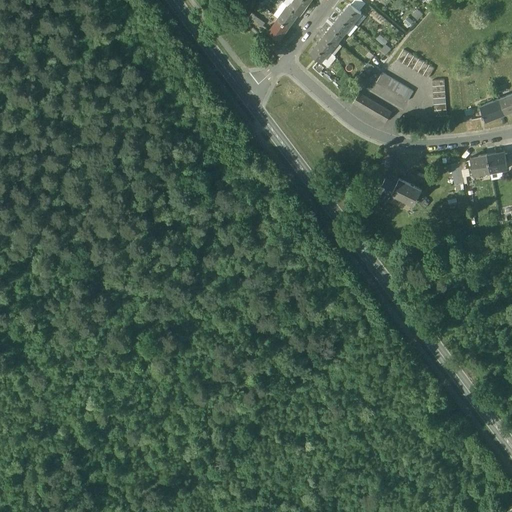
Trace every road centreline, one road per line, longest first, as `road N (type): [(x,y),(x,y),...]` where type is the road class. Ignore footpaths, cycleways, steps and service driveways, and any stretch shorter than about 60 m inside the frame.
road 1 (secondary): [(511,443),(245,94)]
road 2 (track): [(263,118),(0,291)]
road 3 (residential): [(511,132),(391,139),(351,120),(282,59)]
